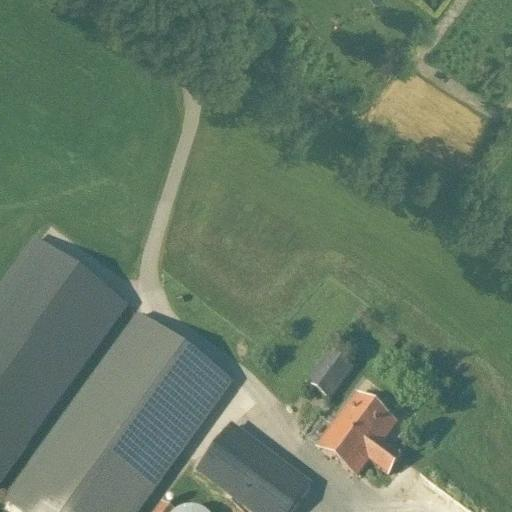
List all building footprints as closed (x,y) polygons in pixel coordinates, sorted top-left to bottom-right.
[(0,486),(128,309),(33,240),(0,285),(0,486)] [(233,386),(138,317),(3,505),(12,511),(142,511),(184,453),(233,386)] [(331,354),(306,386),(329,404),(354,372),(331,354)] [(359,399),(339,426),(396,468),(402,461),(382,446),(396,427),(359,399)] [(396,468),(339,426),(319,452),(356,481),(369,464),(388,478),(396,468)] [(199,474),(249,511),(294,511),(311,490),(231,430),(199,474)]
